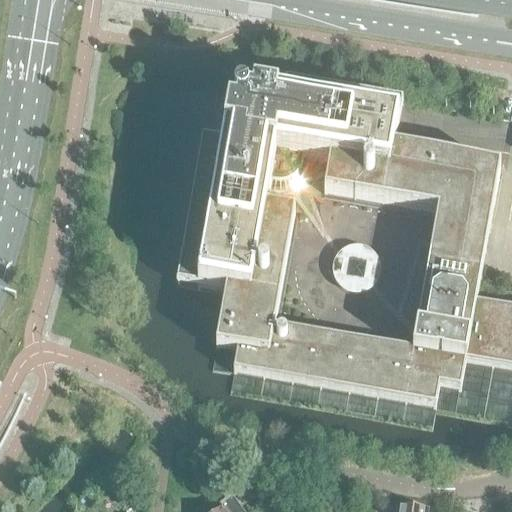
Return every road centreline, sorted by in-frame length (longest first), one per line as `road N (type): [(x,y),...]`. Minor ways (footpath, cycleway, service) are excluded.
road 1 (secondary): [(0,248),(46,0)]
road 2 (secondary): [(255,0),(450,30)]
